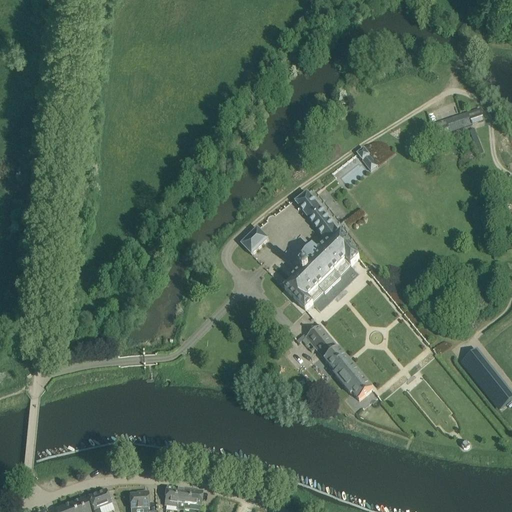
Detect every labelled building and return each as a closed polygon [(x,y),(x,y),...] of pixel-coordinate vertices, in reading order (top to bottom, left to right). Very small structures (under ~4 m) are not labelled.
[(484,122),(480,110),(453,119),(457,131),(484,122)] [(472,141),(475,156),(482,154),(475,127),(462,130),(465,143),(472,141)] [(357,155),(363,162),(370,156),(364,150),(357,155)] [(313,305),(308,299),(319,289),(325,295),(341,279),(335,273),(346,262),(351,268),(360,260),(342,236),(347,233),(313,190),(308,194),(295,203),(328,245),(319,252),(301,235),(283,254),(302,271),(300,273),(285,290),(306,312),(313,305)] [(269,241),(258,230),(241,246),(252,257),(269,241)] [(359,402),(373,391),(350,364),(350,363),(320,327),(306,339),(336,375),(335,376),(351,396),(353,395),(359,402)] [(511,395),(477,352),(464,363),(501,410),(511,401),(511,395)] [(462,447),(464,450),(466,451),(469,448),(470,446),(467,443),(465,443),(462,445),(462,447)] [(164,506),(177,508),(178,504),(177,504),(177,499),(175,499),(177,490),(166,489),(164,506)] [(187,498),(187,491),(177,490),(175,499),(177,499),(177,504),(178,504),(177,508),(177,511),(183,511),(184,505),(183,505),(184,497),(187,498)] [(201,507),(201,503),(203,493),(187,491),(187,498),(184,497),(183,505),(184,505),(201,507)] [(93,511),(99,511),(99,510),(111,505),(106,492),(88,498),(92,508),(93,511)] [(148,511),(148,509),(149,509),(148,494),(145,494),(145,496),(142,496),(130,496),(130,511),(148,511)] [(72,505),(74,511),(89,511),(84,500),(72,505)]
